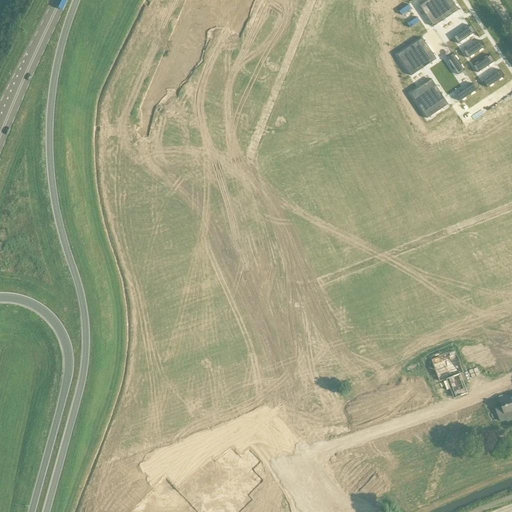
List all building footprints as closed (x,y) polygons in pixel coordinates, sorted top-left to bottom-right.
[(451,0),(428,0),(420,6),(433,27),(458,10),(451,0)] [(471,26),(454,37),(458,44),(475,32),(471,26)] [(422,38),(397,55),(411,76),(436,59),(422,38)] [(480,41),(463,52),(468,58),(485,47),(480,41)] [(453,54),(446,58),(458,75),(464,71),(453,54)] [(490,55),(473,67),(478,73),(494,62),(490,55)] [(500,70),(483,81),(487,88),(504,76),(500,70)] [(432,80),(410,94),(427,119),(448,105),(432,80)] [(473,83),(456,95),(460,101),(477,90),(473,83)] [(214,130),(193,130),(193,166),(215,166),(214,172),(279,171),(278,123),(214,123),(214,130)] [(321,194),(339,193),(339,181),(346,181),(346,173),(331,173),(331,181),(320,181),(321,194)] [(339,193),(321,194),(321,206),(333,205),(333,212),(349,212),(348,203),(340,204),(339,193)] [(335,227),(321,227),(321,239),(327,239),(327,241),(336,241),(336,239),(343,238),(342,226),(350,226),(349,218),(335,219),(335,227)] [(219,250),(198,251),(200,287),(221,286),(222,292),(286,288),(283,240),(219,244),(219,250)] [(339,289),(354,289),(353,281),(346,282),(345,270),(337,270),(337,269),(330,269),(330,271),(324,271),(325,284),(339,283),(339,289)] [(511,284),(507,275),(498,279),(505,296),(511,293),(511,284)] [(497,278),(486,284),(494,303),(505,297),(505,296),(498,279),(497,278)] [(331,318),(349,317),(348,306),(356,305),(355,297),(340,298),(341,306),(330,306),(331,318)] [(447,297),(437,300),(441,318),(452,316),(447,297)] [(436,300),(427,302),(432,322),(442,319),(441,318),(437,300),(436,300)] [(427,302),(415,305),(420,325),(432,322),(427,302)] [(415,305),(405,308),(405,309),(410,327),(410,328),(420,325),(415,305)] [(362,307),(356,308),(357,325),(362,324),(364,336),(376,334),(373,315),(373,314),(363,316),(362,307)] [(405,309),(395,311),(399,330),(410,327),(405,309)] [(395,311),(383,313),(387,332),(399,330),(395,311)] [(383,313),(373,315),(376,334),(387,332),(383,313)] [(349,317),(331,318),(331,329),(343,329),(343,336),(358,335),(358,328),(349,328),(349,317)] [(511,340),(478,354),(496,397),(503,394),(511,417),(511,340)] [(423,375),(426,390),(432,388),(431,381),(443,378),(442,371),(444,370),(442,363),(440,363),(439,357),(426,360),(429,374),(423,375)] [(426,390),(423,375),(417,376),(415,365),(402,367),(406,385),(417,383),(419,391),(426,390)] [(406,385),(402,367),(391,369),(393,381),(386,383),(390,397),(397,395),(395,387),(406,385)] [(356,385),(369,398),(376,390),(382,395),(387,390),(376,380),(372,384),(364,377),(356,385)] [(369,398),(356,385),(347,394),(356,402),(351,406),(361,417),(366,411),(360,406),(369,398)] [(163,474),(130,508),(134,511),(237,511),(252,496),(246,489),(261,474),(249,462),(257,454),(247,443),(239,451),(228,440),(214,455),(208,448),(178,480),(180,481),(175,487),(163,474)]
